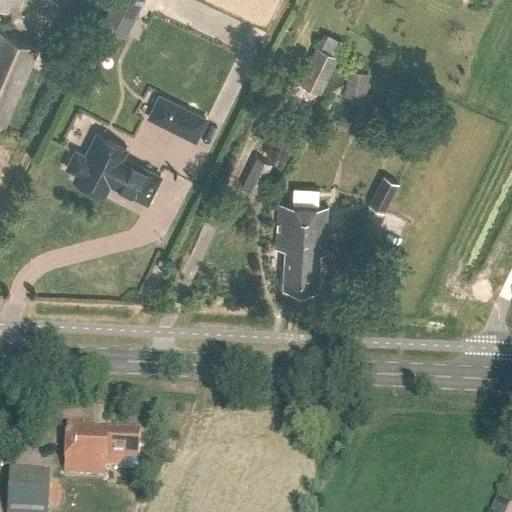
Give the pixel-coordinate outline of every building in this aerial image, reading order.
[(0,0),(0,9),(15,16),(21,0),(0,0)] [(113,0),(102,24),(125,35),(141,0),(113,0)] [(15,80),(22,83),(29,67),(37,49),(0,33),(0,74),(1,75),(5,66),(18,72),(15,80)] [(0,126),(3,128),(22,83),(15,80),(18,72),(5,66),(1,75),(0,74),(0,126)] [(365,99),(367,72),(347,70),(344,97),(365,99)] [(163,124),(180,133),(191,111),(174,103),(163,124)] [(408,146),(415,120),(395,115),(388,141),(408,146)] [(67,167),(77,172),(74,178),(104,193),(109,183),(147,202),(160,175),(123,157),(127,148),(96,133),(85,155),(75,150),(67,167)] [(257,192),(271,164),(257,157),(243,186),(257,192)] [(383,211),(398,183),(384,175),(369,204),(383,211)] [(313,242),(326,243),(328,206),(278,203),(276,244),(285,244),(285,243),(299,244),(300,235),(313,236),(313,242)] [(325,253),(326,243),(313,242),(313,236),(300,235),(299,244),(285,243),(285,244),(283,286),(317,288),(319,253),(325,253)] [(163,269),(166,261),(159,258),(156,266),(163,269)] [(105,477),(106,460),(123,461),(123,469),(143,470),(144,456),(139,456),(140,429),(107,429),(107,431),(94,431),(94,425),(67,424),(64,475),(105,477)] [(19,470),(18,511),(58,511),(58,470),(19,470)] [(500,511),(505,502),(496,498),(490,511),(491,511),(500,511)]
